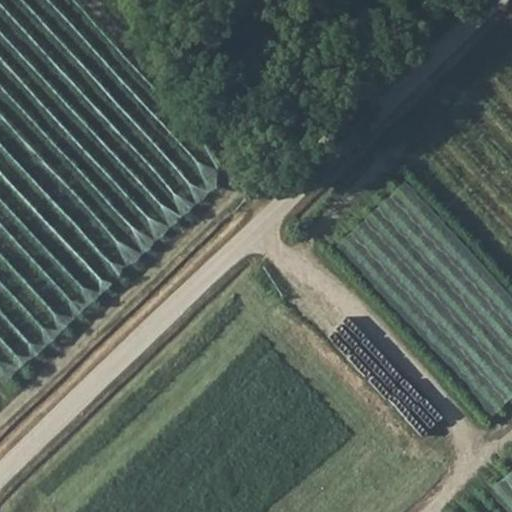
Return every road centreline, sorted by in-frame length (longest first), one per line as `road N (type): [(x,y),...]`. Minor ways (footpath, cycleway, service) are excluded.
road 1 (track): [(0,472),(492,0)]
road 2 (track): [(89,0),(238,167),(269,213),(492,451)]
